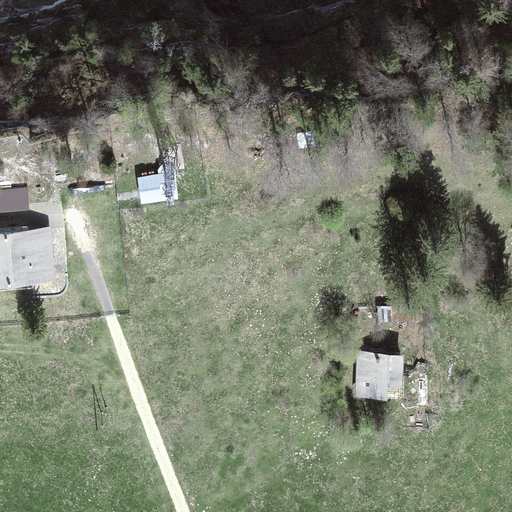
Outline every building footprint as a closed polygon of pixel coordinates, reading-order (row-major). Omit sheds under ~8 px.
[(141,197),(179,192),(175,167),(138,172),(141,197)] [(0,207),(29,205),(27,185),(0,186),(0,207)] [(51,222),(0,225),(0,279),(54,276),(51,222)] [(377,303),(378,317),(423,315),(422,301),(377,303)] [(356,346),(355,391),(387,392),(388,379),(402,379),(403,347),(356,346)]
